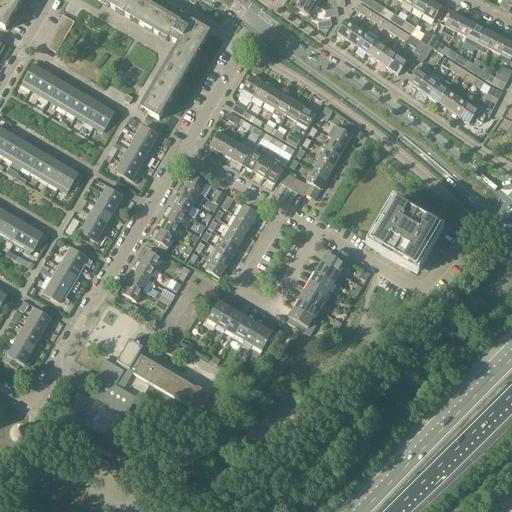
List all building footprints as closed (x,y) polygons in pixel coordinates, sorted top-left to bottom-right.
[(0,0),(0,27),(5,31),(23,0),(0,0)] [(95,0),(102,3),(167,42),(168,40),(180,47),(165,72),(142,111),(148,115),(159,121),(164,113),(166,109),(180,85),(182,82),(210,34),(193,24),(189,21),(187,20),(187,21),(185,20),(185,19),(184,18),(181,17),(177,25),(134,0),(95,0)] [(310,17),(317,6),(306,0),(301,0),(296,8),(310,17)] [(332,9),(345,6),(344,0),(336,0),(331,1),(332,9)] [(370,9),(375,2),(370,0),(360,0),(359,2),(370,9)] [(404,0),(402,4),(413,10),(418,0),(404,0)] [(432,2),(428,0),(418,0),(413,10),(424,16),(432,2)] [(375,2),(370,9),(380,15),(385,9),(375,2)] [(432,2),(424,16),(433,22),(442,8),(432,2)] [(358,4),(354,10),(365,18),(369,11),(358,4)] [(326,19),(338,16),(337,9),(324,11),(326,19)] [(385,9),(380,15),(391,22),(395,15),(385,9)] [(350,10),(344,19),(346,21),(352,11),(350,10)] [(379,17),(369,11),(365,18),(375,24),(379,17)] [(453,38),(456,34),(463,19),(451,13),(441,33),(453,38)] [(395,15),(391,22),(402,29),(406,22),(395,15)] [(63,16),(60,21),(71,28),(74,22),(63,16)] [(379,17),(375,24),(386,31),(390,24),(379,17)] [(320,29),(332,27),(330,19),(318,22),(320,29)] [(464,44),(474,25),(463,19),(456,34),(466,39),(463,44),(464,44)] [(346,21),(345,22),(343,20),(335,33),(348,42),(357,28),(346,21)] [(60,21),(57,26),(68,33),(71,28),(60,21)] [(406,22),(402,29),(412,35),(416,28),(406,22)] [(400,31),(390,24),(386,31),(396,37),(400,31)] [(485,30),(474,25),(464,44),(475,50),(485,30)] [(57,26),(54,31),(65,38),(68,33),(57,26)] [(367,35),(357,28),(348,42),(358,49),(367,35)] [(485,56),(488,50),(496,35),(485,30),(475,50),(485,56)] [(54,31),(51,36),(62,43),(65,38),(54,31)] [(396,37),(406,44),(411,36),(410,36),(400,31),(396,37)] [(410,36),(411,36),(427,46),(433,35),(427,31),(420,41),(410,35),(410,36)] [(358,49),(368,56),(377,42),(376,41),(378,39),(369,32),(367,35),(358,49)] [(432,49),(440,55),(443,57),(444,55),(445,56),(449,49),(437,42),(439,39),(433,35),(427,46),(432,49)] [(507,41),(496,35),(488,50),(499,56),(507,41)] [(51,36),(48,42),(59,48),(62,43),(51,36)] [(416,61),(427,46),(411,36),(406,44),(415,49),(413,52),(419,56),(416,61)] [(511,57),(511,43),(507,41),(499,56),(510,61),(511,57)] [(48,42),(45,47),(56,54),(59,48),(48,42)] [(387,49),(377,42),(368,56),(378,63),(387,49)] [(427,46),(416,61),(422,64),(425,60),(432,49),(427,46)] [(396,55),(387,49),(378,63),(388,70),(399,53),(398,53),(396,55)] [(445,56),(447,57),(455,62),(459,56),(449,49),(445,56)] [(407,63),(400,58),(402,55),(399,53),(388,70),(398,76),(407,63)] [(469,62),(459,56),(455,62),(465,69),(469,62)] [(453,64),(442,58),(438,64),(449,70),(453,64)] [(480,69),(469,62),(465,69),(476,75),(480,69)] [(33,67),(21,86),(31,92),(42,72),(37,69),(38,67),(39,65),(36,63),(35,65),(33,67)] [(453,64),(449,70),(460,77),(463,71),(453,64)] [(498,73),(509,79),(511,72),(501,67),(498,73)] [(417,69),(408,83),(419,91),(428,77),(417,69)] [(480,69),(476,75),(486,82),(490,75),(480,69)] [(474,77),(463,71),(460,77),(470,84),(474,77)] [(42,72),(31,92),(40,97),(52,75),(49,73),(48,75),(42,72)] [(509,79),(498,73),(495,78),(495,79),(506,85),(509,79)] [(52,75),(40,97),(49,102),(60,83),(55,79),(56,77),(52,75)] [(495,78),(490,75),(486,82),(492,85),(495,79),(495,78)] [(254,98),(262,84),(251,77),(243,91),(254,98)] [(428,77),(419,91),(429,98),(441,80),(440,79),(437,83),(428,77)] [(474,77),(470,84),(480,90),(484,84),(474,77)] [(506,85),(495,79),(492,85),(503,91),(506,85)] [(441,80),(429,98),(439,104),(448,91),(451,86),(441,80)] [(60,83),(49,102),(58,107),(70,86),(67,84),(66,86),(60,83)] [(273,90),(262,84),(254,98),(265,104),(273,90)] [(70,86),(58,107),(67,113),(78,93),(73,90),(74,88),(70,86)] [(501,94),(490,88),(487,94),(498,100),(501,94)] [(283,97),(273,90),(265,104),(275,110),(272,115),(273,115),(283,97)] [(448,91),(439,104),(449,111),(458,98),(448,91)] [(78,93),(67,113),(76,118),(88,96),(85,94),(84,96),(78,93)] [(498,100),(487,94),(484,101),(495,106),(498,100)] [(133,99),(127,95),(123,101),(129,105),(131,103),(133,99)] [(88,96),(76,118),(84,123),(96,104),(91,100),(92,98),(88,96)] [(294,103),(283,97),(273,115),(279,118),(279,117),(284,120),(286,117),(294,103)] [(458,98),(449,111),(459,118),(469,105),(458,98)] [(469,105),(459,118),(469,125),(473,119),(482,124),(486,117),(489,119),(492,112),(495,106),(484,101),(478,111),(469,105)] [(305,109),(294,103),(286,117),(297,123),(305,109)] [(96,104),(84,123),(93,128),(106,107),(103,105),(102,107),(96,104)] [(234,105),(231,111),(242,117),(245,112),(246,111),(234,105)] [(106,107),(93,128),(103,134),(114,114),(109,111),(110,109),(106,107)] [(316,116),(305,109),(297,123),(308,129),(316,116)] [(252,116),(245,112),(242,117),(249,121),(252,116)] [(240,120),(229,113),(226,119),(237,126),(240,120)] [(324,120),(319,117),(315,125),(320,128),(324,120)] [(255,118),(252,123),(260,128),(263,123),(255,118)] [(248,131),(251,126),(244,122),(241,126),(248,131)] [(263,130),(271,134),(273,129),(266,125),(263,130)] [(134,136),(156,149),(162,139),(142,128),(139,133),(137,132),(134,136)] [(259,137),(262,132),(255,128),(252,133),(259,137)] [(318,131),(313,128),(309,136),(313,138),(318,131)] [(338,129),(332,140),(345,148),(352,137),(338,129)] [(274,136),(282,140),(284,136),(277,131),(274,136)] [(0,144),(0,155),(4,158),(17,136),(13,134),(12,136),(6,133),(0,144)] [(210,147),(221,154),(229,140),(218,133),(210,147)] [(270,143),(273,139),(265,134),(263,139),(270,143)] [(4,158),(13,163),(24,143),(19,140),(20,138),(17,136),(4,158)] [(151,157),(156,149),(134,136),(132,139),(134,141),(131,146),(151,157)] [(288,138),(285,142),(292,147),(295,142),(288,138)] [(311,142),(307,139),(302,146),(307,149),(311,142)] [(229,140),(221,154),(232,160),(243,142),(242,142),(239,146),(229,140)] [(320,148),(325,151),(339,159),(345,148),(332,140),(328,145),(323,142),(320,148)] [(281,150),(283,145),(276,141),(273,145),(281,150)] [(232,160),(243,166),(251,153),(244,149),(246,144),(243,142),(232,160)] [(30,147),(24,143),(13,163),(22,168),(34,147),(31,145),(30,147)] [(124,154),(146,166),(151,157),(131,146),(128,151),(126,150),(124,154)] [(22,168),(31,174),(42,154),(37,151),(38,149),(34,147),(22,168)] [(285,152),(292,156),(295,151),(287,147),(285,152)] [(305,152),(300,150),(296,157),(301,160),(305,152)] [(319,161),(319,162),(333,170),(339,159),(325,151),(322,157),(318,154),(315,159),(319,161)] [(261,159),(251,153),(243,166),(253,173),(261,159)] [(31,174),(40,179),(52,157),(49,155),(48,157),(42,154),(31,174)] [(121,164),(141,175),(146,166),(124,154),(122,157),(124,159),(121,164)] [(40,179),(49,184),(60,165),(55,161),(56,159),(52,157),(40,179)] [(272,165),(261,159),(253,173),(264,179),(275,160),(275,159),(272,165)] [(280,162),(275,160),(264,179),(275,185),(283,172),(276,168),(280,162)] [(299,163),(294,161),(289,168),(294,171),(299,163)] [(319,162),(312,173),(326,181),(333,170),(319,162)] [(121,164),(118,169),(116,168),(114,172),(115,173),(135,185),(141,175),(121,164)] [(66,168),(60,165),(49,184),(58,189),(70,168),(67,166),(66,168)] [(74,170),(70,168),(58,189),(67,195),(79,175),(78,175),(73,172),(74,170)] [(312,173),(306,183),(305,185),(310,187),(305,196),(314,201),(320,191),(326,181),(312,173)] [(292,177),(286,174),(280,184),(286,188),(292,177)] [(192,176),(186,187),(200,195),(206,184),(192,176)] [(298,181),(292,177),(286,188),(292,191),(298,181)] [(304,184),(298,181),(292,191),(298,195),(304,184)] [(310,187),(305,185),(304,184),(298,195),(304,198),(305,196),(310,187)] [(193,206),(200,195),(186,187),(180,198),(193,206)] [(106,189),(103,195),(101,194),(99,197),(121,210),(126,200),(106,189)] [(214,204),(218,206),(218,207),(225,195),(219,192),(212,203),(214,204)] [(115,219),(121,210),(99,197),(97,201),(99,202),(96,207),(115,219)] [(227,197),(221,208),(227,211),(233,200),(227,197)] [(187,217),(193,206),(180,198),(173,209),(187,217)] [(218,206),(214,204),(210,211),(214,213),(218,206)] [(393,204),(377,232),(369,245),(416,273),(440,231),(393,204)] [(115,219),(96,207),(92,212),(91,211),(88,215),(110,228),(115,219)] [(251,226),(258,215),(244,207),(237,218),(251,226)] [(181,228),(187,217),(173,209),(167,220),(181,228)] [(223,214),(219,211),(215,218),(219,221),(223,214)] [(208,224),(212,217),(207,214),(203,221),(208,224)] [(0,225),(0,237),(4,240),(17,218),(13,216),(12,218),(6,215),(0,225)] [(105,237),(110,228),(88,215),(86,218),(88,219),(85,225),(105,237)] [(4,240),(13,245),(24,225),(19,222),(20,220),(17,218),(4,240)] [(245,236),(251,226),(237,218),(231,228),(245,236)] [(174,239),(181,228),(167,220),(161,231),(174,239)] [(217,225),(213,222),(208,229),(213,232),(217,225)] [(30,229),(24,225),(13,245),(22,250),(35,229),(31,227),(30,229)] [(99,246),(105,237),(85,225),(82,230),(80,229),(76,236),(82,240),(82,239),(87,242),(88,239),(99,246)] [(197,232),(201,235),(206,228),(201,225),(197,232)] [(238,247),(245,236),(231,228),(225,239),(238,247)] [(38,231),(35,229),(22,250),(31,256),(43,236),(42,236),(37,233),(38,231)] [(166,252),(174,239),(161,231),(154,242),(160,245),(158,247),(166,252)] [(210,235),(206,233),(202,240),(206,242),(210,235)] [(191,243),(195,246),(199,239),(195,236),(191,243)] [(238,247),(225,239),(218,250),(232,258),(238,247)] [(204,246),(200,244),(196,251),(200,253),(204,246)] [(184,254),(189,256),(193,249),(188,247),(184,254)] [(150,249),(142,263),(155,271),(156,271),(160,273),(161,270),(157,268),(162,260),(155,256),(157,254),(150,249)] [(63,258),(85,271),(90,261),(70,250),(67,256),(65,254),(63,258)] [(218,250),(212,261),(226,269),(232,258),(218,250)] [(194,255),(190,262),(194,264),(198,257),(194,255)] [(319,263),(321,264),(339,276),(345,266),(327,255),(324,259),(323,257),(319,263)] [(63,262),(60,268),(80,280),(85,271),(63,258),(61,261),(63,262)] [(226,269),(212,261),(205,272),(212,276),(211,278),(218,283),(226,269)] [(142,263),(135,274),(149,282),(153,284),(156,280),(152,277),(155,271),(142,263)] [(315,274),(334,285),(339,276),(321,264),(319,268),(317,266),(314,272),(316,273),(315,274)] [(55,272),(52,276),(74,288),(80,280),(60,268),(57,273),(55,272)] [(179,280),(183,282),(190,271),(186,269),(184,272),(183,272),(179,280)] [(135,274),(129,285),(143,293),(147,295),(154,285),(149,282),(135,274)] [(329,294),(334,285),(315,274),(314,277),(312,275),(308,281),(310,282),(310,283),(329,294)] [(52,281),(49,286),(69,297),(74,288),(52,276),(50,279),(52,281)] [(173,291),(177,293),(181,286),(177,283),(173,291)] [(303,290),(305,291),(324,303),(329,294),(310,283),(309,286),(307,284),(303,290)] [(129,285),(123,295),(136,304),(143,293),(129,285)] [(42,294),(44,295),(64,307),(69,297),(49,286),(46,291),(44,290),(42,294)] [(318,311),(324,303),(305,291),(303,294),(301,293),(298,299),(300,300),(318,311)] [(161,295),(158,301),(168,308),(172,302),(161,295)] [(293,308),(295,309),(313,320),(318,311),(300,300),(298,303),(296,302),(293,308)] [(168,308),(158,301),(154,307),(165,314),(168,308)] [(207,321),(217,327),(227,308),(224,306),(225,304),(220,301),(207,321)] [(191,303),(187,309),(198,316),(202,309),(191,303)] [(228,306),(227,308),(217,327),(225,331),(236,313),(233,311),(234,309),(228,306)] [(187,309),(184,314),(195,321),(198,316),(187,309)] [(313,320),(295,309),(293,312),(291,311),(287,317),(308,329),(313,320)] [(35,311),(32,316),(30,315),(27,319),(49,331),(54,322),(35,311)] [(237,311),(236,313),(225,331),(234,337),(245,318),(242,316),(243,315),(237,311)] [(184,314),(180,321),(191,327),(195,321),(184,314)] [(245,318),(234,337),(243,342),(254,323),(251,322),(252,320),(246,316),(245,318)] [(44,340),(49,331),(27,319),(25,322),(27,323),(24,329),(44,340)] [(180,321),(177,326),(188,333),(191,327),(180,321)] [(254,323),(243,342),(252,347),(263,329),(260,327),(261,325),(255,322),(254,324),(254,323)] [(177,326),(173,333),(184,339),(188,333),(177,326)] [(264,327),(263,329),(252,347),(262,353),(273,334),(269,332),(270,330),(264,327)] [(39,349),(44,340),(24,329),(21,334),(19,333),(17,337),(39,349)] [(173,333),(170,338),(181,345),(184,339),(173,333)] [(33,358),(39,349),(17,337),(15,340),(17,341),(13,347),(33,358)] [(96,375),(102,378),(123,391),(132,375),(202,415),(210,402),(207,401),(210,396),(211,397),(211,396),(198,388),(197,389),(139,356),(143,349),(140,347),(140,346),(138,344),(137,345),(130,341),(117,363),(118,364),(116,367),(105,361),(96,375)] [(28,368),(33,358),(13,347),(10,352),(9,351),(6,355),(8,356),(4,363),(17,371),(21,364),(28,368)] [(90,398),(125,419),(136,399),(123,391),(102,378),(90,398)] [(131,420),(136,423),(139,418),(134,415),(131,420)] [(13,432),(12,435),(13,436),(15,439),(17,440),(20,440),(22,440),(24,438),(26,437),(26,435),(27,433),(26,431),(25,429),(24,428),(23,427),(20,426),(18,426),(16,427),(14,429),(13,430),(13,432)]
